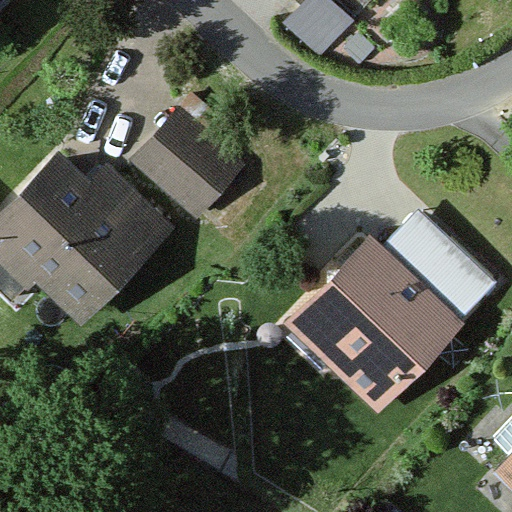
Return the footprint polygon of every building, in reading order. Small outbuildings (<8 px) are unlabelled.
[(367,0),(295,0),(295,1),(335,37),(367,0)] [(236,170),(170,114),(125,167),(191,223),(236,170)] [(161,232),(95,170),(81,185),(49,155),(0,207),(0,300),(7,307),(26,287),(70,329),(161,232)] [(376,253),(361,239),(278,328),(370,414),(488,286),(411,215),(376,253)] [(511,438),(488,464),(511,487),(511,438)]
